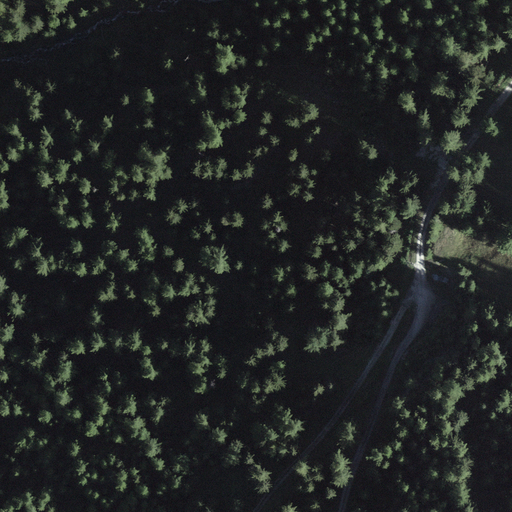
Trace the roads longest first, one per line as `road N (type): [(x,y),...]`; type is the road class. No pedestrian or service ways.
road 1 (track): [(274,511),(413,288),(425,219),(447,174),(511,86)]
road 2 (unclassified): [(413,288),(423,308),(394,361),(341,511)]
